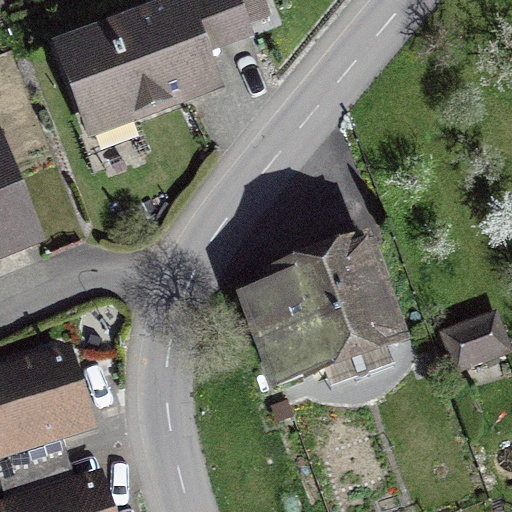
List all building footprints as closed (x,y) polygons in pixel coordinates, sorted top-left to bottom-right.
[(196,48),(244,30),(263,23),(254,0),(199,0),(60,52),(88,133),(192,95),(185,76),(204,69),(196,48)] [(0,253),(30,242),(0,167),(0,253)] [(393,344),(359,252),(273,284),(276,292),(254,300),(246,307),(276,387),(393,344)] [(455,371),(502,354),(491,322),(443,339),(455,371)] [(0,453),(80,428),(59,360),(0,379),(0,453)] [(98,511),(90,487),(9,511),(98,511)]
